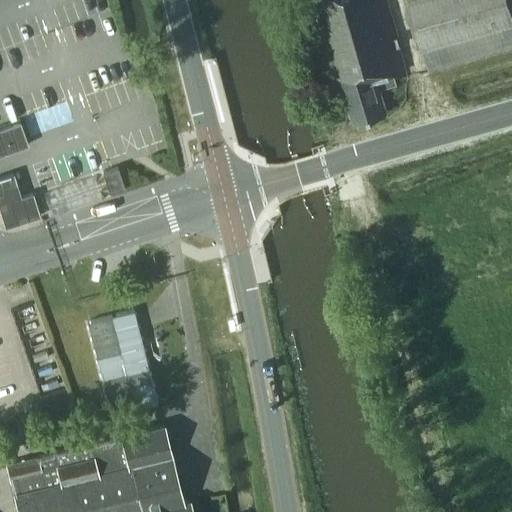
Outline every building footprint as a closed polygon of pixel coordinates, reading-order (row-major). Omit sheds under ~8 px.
[(319,0),(339,80),(347,79),(358,121),(392,113),(383,77),(396,74),(385,33),(398,30),(391,0),(319,0)] [(511,48),(511,0),(417,0),(433,66),(511,48)] [(19,121),(0,127),(0,152),(27,143),(19,121)] [(103,172),(109,191),(123,187),(118,168),(103,172)] [(48,189),(56,211),(106,193),(98,171),(48,189)] [(13,173),(0,177),(0,213),(4,226),(39,215),(32,192),(20,196),(13,173)] [(134,310),(87,322),(108,404),(132,397),(135,409),(157,403),(134,310)] [(183,501),(163,424),(120,435),(76,446),(77,447),(37,456),(37,457),(6,464),(10,482),(11,482),(14,492),(13,492),(17,511),(192,511),(189,499),(183,501)] [(0,448),(35,440),(33,431),(0,438),(0,448)]
